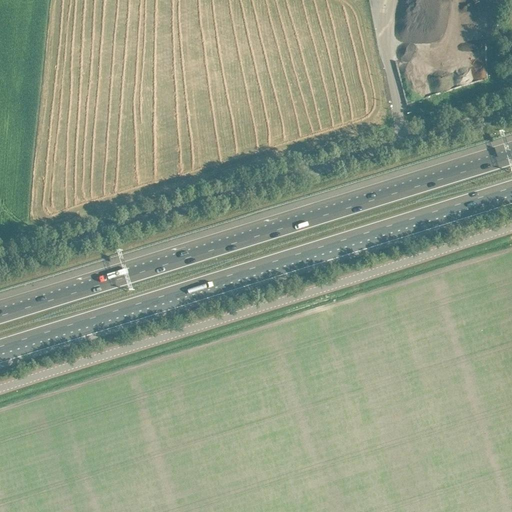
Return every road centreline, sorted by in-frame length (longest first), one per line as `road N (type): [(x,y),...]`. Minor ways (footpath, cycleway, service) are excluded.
road 1 (unclassified): [(0,389),(511,226)]
road 2 (motorway): [(0,347),(511,187)]
road 3 (motorway): [(511,157),(0,316)]
road 4 (unclassified): [(0,265),(511,107)]
